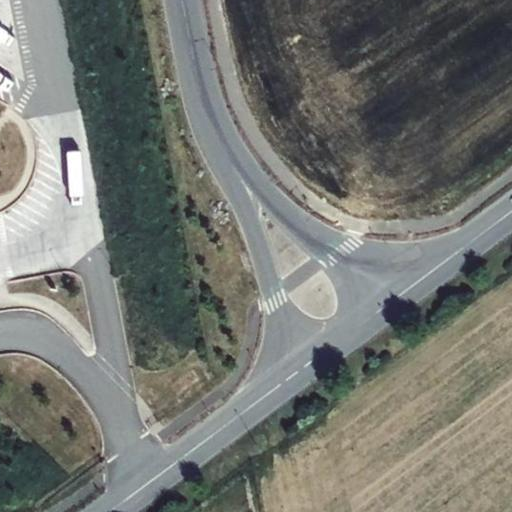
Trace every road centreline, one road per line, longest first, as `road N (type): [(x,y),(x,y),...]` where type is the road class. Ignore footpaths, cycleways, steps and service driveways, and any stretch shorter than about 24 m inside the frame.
road 1 (unclassified): [(412,285),(290,220),(217,137)]
road 2 (unclassified): [(217,137),(298,370)]
road 3 (unclassified): [(298,370),(110,511)]
road 4 (unclassified): [(412,285),(298,370)]
road 5 (unclassified): [(217,137),(180,0)]
road 6 (unclassified): [(511,211),(412,285)]
